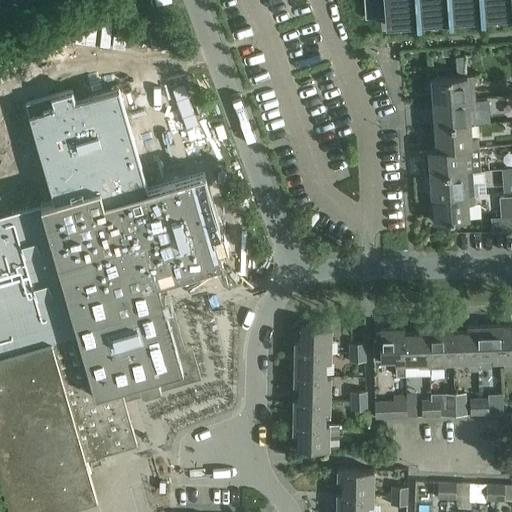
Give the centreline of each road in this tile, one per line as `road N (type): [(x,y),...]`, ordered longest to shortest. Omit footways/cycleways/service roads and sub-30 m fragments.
road 1 (residential): [(193,0),(284,239),(287,271)]
road 2 (residential): [(287,271),(511,271)]
road 3 (residential): [(287,271),(258,343),(255,461)]
